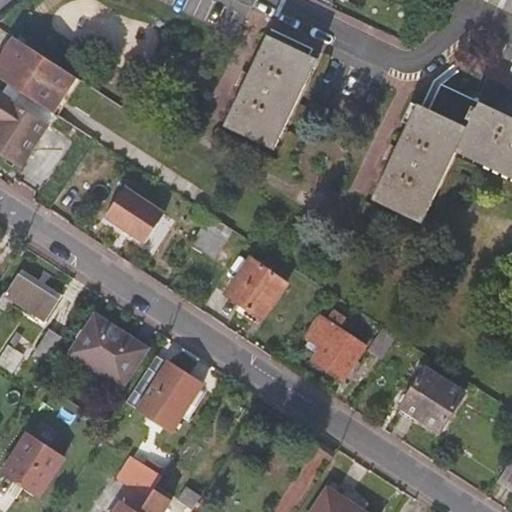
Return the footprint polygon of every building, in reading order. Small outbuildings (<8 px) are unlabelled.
[(511,0),(488,0),(511,11),(511,0)] [(7,36),(0,47),(0,80),(46,110),(69,75),(7,36)] [(267,36),(225,124),(273,147),(315,59),(267,36)] [(455,151),(478,101),(440,83),(428,108),(416,103),(371,198),(421,223),(455,151)] [(0,95),(0,153),(17,165),(43,123),(0,95)] [(511,178),(511,117),(478,101),(455,151),(511,178)] [(119,186),(100,215),(140,242),(159,212),(119,186)] [(199,222),(205,212),(192,204),(186,214),(199,222)] [(210,257),(228,226),(205,212),(199,222),(187,243),(210,257)] [(248,260),(223,297),(261,321),(285,284),(248,260)] [(17,274),(5,293),(3,293),(0,298),(0,306),(7,311),(13,300),(46,321),(58,300),(17,274)] [(317,344),(313,350),(308,357),(338,375),(360,344),(334,326),(341,315),(330,308),(323,319),(314,313),(302,333),(303,334),(317,344)] [(95,315),(72,352),(123,386),(147,349),(95,315)] [(376,353),(391,331),(379,323),(365,346),(376,353)] [(47,328),(31,354),(44,363),(60,337),(47,328)] [(16,330),(8,344),(17,349),(25,335),(16,330)] [(300,342),(313,350),(317,344),(303,334),(300,342)] [(17,349),(8,344),(0,354),(0,363),(11,370),(22,353),(17,349)] [(208,390),(155,355),(126,401),(173,430),(182,416),(190,421),(208,390)] [(423,367),(412,384),(400,404),(438,429),(462,392),(423,367)] [(27,437),(2,474),(38,497),(63,460),(27,437)] [(115,511),(138,511),(152,490),(162,475),(132,455),(116,477),(132,487),(115,511)] [(511,488),(511,458),(498,480),(511,488)] [(331,482),(327,490),(361,511),(362,511),(368,503),(331,482)] [(138,511),(165,511),(171,503),(152,490),(138,511)] [(361,511),(327,490),(313,511),(361,511)] [(176,511),(190,511),(191,511),(195,505),(185,499),(176,511)]
